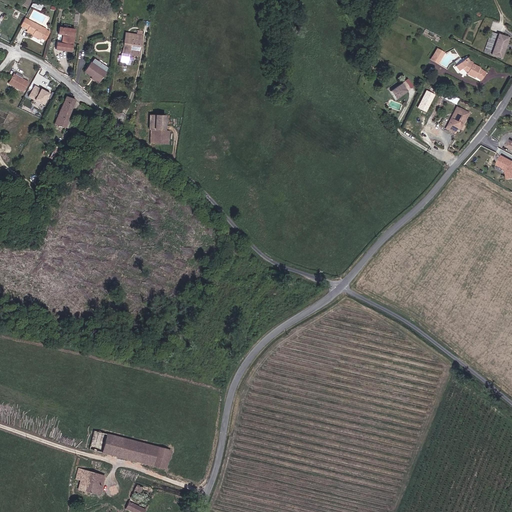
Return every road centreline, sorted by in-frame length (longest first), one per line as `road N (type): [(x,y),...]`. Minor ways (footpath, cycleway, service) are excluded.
road 1 (unclassified): [(341,286),(272,260),(186,174),(46,66),(0,43)]
road 2 (unclassified): [(341,286),(271,336),(241,370),(199,511)]
road 3 (unclassified): [(511,90),(453,170),(341,286)]
road 4 (track): [(0,425),(207,494)]
road 5 (unclassified): [(511,402),(412,325),(341,286)]
